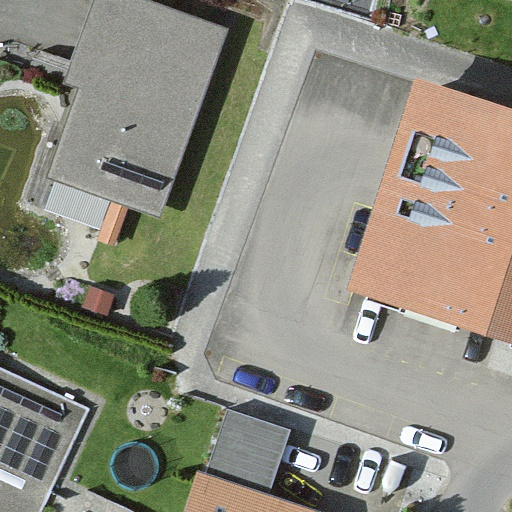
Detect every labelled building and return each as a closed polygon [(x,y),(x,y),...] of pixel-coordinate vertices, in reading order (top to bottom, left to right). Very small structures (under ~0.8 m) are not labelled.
[(47,185),(157,225),(226,36),(125,0),(97,0),(65,89),(80,94),(47,185)] [(499,341),(511,345),(511,108),(420,79),(354,295),(499,341)] [(0,511),(46,511),(91,417),(0,374),(0,511)] [(272,477),(291,416),(226,395),(206,456),(272,477)] [(186,511),(319,511),(197,476),(186,511)]
